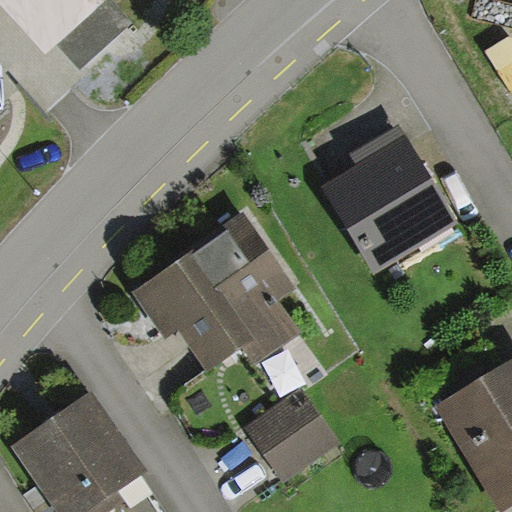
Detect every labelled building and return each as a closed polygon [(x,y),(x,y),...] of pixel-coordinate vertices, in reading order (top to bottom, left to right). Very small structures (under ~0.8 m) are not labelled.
[(0,0),(0,1),(51,60),(60,53),(79,75),(124,32),(90,6),(93,0),(0,0)] [(324,190),(376,278),(459,226),(408,141),(324,190)] [(302,292),(255,215),(135,294),(165,339),(181,330),(208,373),(257,343),(264,356),(300,333),(283,303),(302,292)] [(511,363),(439,407),(498,511),(506,511),(511,508),(511,363)] [(284,482),(344,444),(305,390),(249,427),(284,482)] [(120,494),(149,473),(95,394),(12,449),(56,511),(115,511),(127,505),(120,494)]
